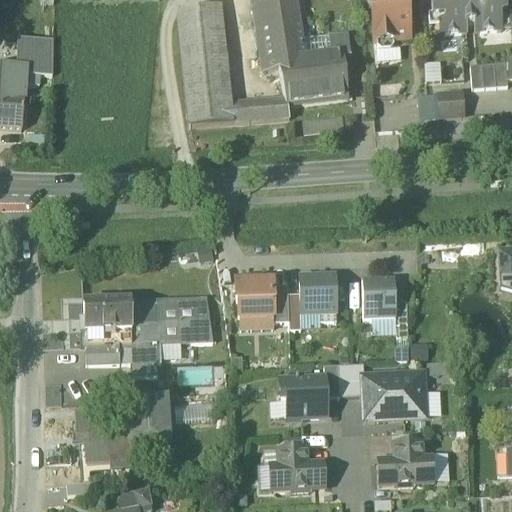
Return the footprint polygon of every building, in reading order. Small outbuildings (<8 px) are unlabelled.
[(40,0),(40,8),(54,8),(54,0),(40,0)] [(263,0),(257,1),(267,68),(304,62),(301,43),(294,0),(263,0)] [(377,53),(381,56),(390,55),(393,51),(392,45),(409,44),(405,0),(369,0),(373,47),(377,47),(377,53)] [(437,24),(439,42),(466,39),(465,31),(473,30),(474,38),(501,36),(500,19),(505,18),(503,0),(429,0),(432,25),(437,24)] [(179,17),(178,21),(189,132),(232,128),(289,124),(287,111),(286,111),(284,104),(229,109),(219,11),(184,14),(181,15),(179,17)] [(328,41),(301,43),(304,62),(331,61),(329,42),(328,41)] [(329,42),(331,61),(350,59),(348,41),(329,42)] [(26,80),(52,81),(52,44),(19,44),(19,73),(26,73),(26,80)] [(352,81),(350,59),(331,61),(304,62),(267,68),(269,78),(272,78),(272,83),(279,82),(284,104),(286,111),(287,111),(347,104),(345,81),(352,81)] [(470,71),(472,95),(507,92),(505,68),(470,71)] [(0,132),(22,134),(26,80),(26,73),(19,73),(0,71),(0,132)] [(436,100),(438,124),(462,122),(460,98),(436,100)] [(418,126),(438,124),(436,100),(416,101),(418,126)] [(300,126),(303,144),(343,138),(341,120),(300,126)] [(211,250),(197,252),(200,266),(214,264),(211,250)] [(511,255),(497,256),(498,281),(499,281),(511,279),(511,255)] [(511,279),(499,281),(499,292),(511,296),(511,279)] [(334,281),(299,283),(299,299),(300,318),(319,318),(319,327),(336,327),(334,281)] [(239,322),(272,321),(274,321),(273,291),(273,284),(235,285),(236,307),(237,307),(238,322),(239,322)] [(394,284),(361,285),(363,325),(371,325),(395,324),(395,306),(394,284)] [(287,291),(273,291),(274,321),(272,321),(272,328),(273,328),(288,327),(287,300),(287,291)] [(299,299),(287,300),(288,327),(288,335),(301,335),(300,318),(299,299)] [(181,347),(213,346),(206,301),(130,304),(131,334),(85,335),(85,351),(118,349),(160,348),(181,347)] [(80,323),(80,336),(85,335),(131,334),(130,304),(83,305),(83,322),(80,323)] [(406,306),(395,306),(395,324),(396,340),(396,343),(407,342),(406,306)] [(273,334),(273,328),(272,328),(272,321),(239,322),(239,335),(273,334)] [(395,324),(371,325),(372,341),(396,340),(395,324)] [(181,362),(181,347),(160,348),(161,363),(181,362)] [(427,347),(410,348),(411,368),(428,367),(427,347)] [(160,348),(118,349),(119,368),(131,368),(131,382),(156,381),(156,367),(161,367),(161,363),(160,348)] [(118,349),(85,351),(86,369),(119,368),(118,349)] [(409,366),(408,353),(393,354),(394,367),(409,366)] [(241,363),(233,363),(234,375),(242,375),(241,363)] [(447,367),(426,368),(426,381),(447,380),(447,367)] [(337,372),(339,403),(363,402),(362,382),(363,382),(363,370),(337,372)] [(324,384),(325,404),(339,403),(337,372),(323,372),(324,384)] [(422,379),(363,382),(362,382),(363,402),(364,425),(424,422),(423,398),(422,379)] [(286,407),(287,424),(326,422),(325,404),(324,384),(279,387),(280,407),(286,407)] [(439,397),(423,398),(424,422),(441,421),(439,397)] [(83,441),(86,470),(107,468),(110,468),(109,451),(129,450),(162,448),(161,425),(167,425),(165,404),(125,406),(126,414),(127,426),(101,428),(100,416),(75,418),(77,441),(83,441)] [(178,404),(177,422),(210,423),(211,405),(178,404)] [(286,407),(280,407),(269,408),(270,425),(287,424),(286,407)] [(392,448),(393,465),(423,464),(422,447),(392,448)] [(107,468),(108,485),(132,483),(129,450),(109,451),(110,468),(107,468)] [(276,454),(277,471),(307,469),(307,453),(276,454)] [(258,495),(270,495),(269,471),(277,471),(276,454),(263,455),(264,472),(257,472),(258,495)] [(511,478),(511,458),(494,459),(495,480),(511,478)] [(431,463),(433,486),(449,485),(448,459),(431,459),(431,463)] [(431,463),(423,464),(393,465),(377,466),(378,489),(394,488),(394,492),(413,491),(413,487),(433,486),(431,463)] [(323,469),(307,469),(277,471),(269,471),(270,495),(290,494),(290,497),(309,496),(309,493),(324,492),(323,469)] [(66,489),(67,501),(90,500),(90,487),(66,489)] [(142,511),(150,511),(147,495),(132,498),(134,505),(119,508),(119,511),(142,511)]
